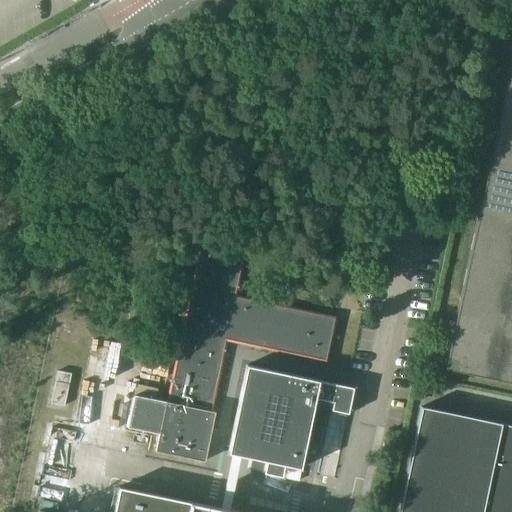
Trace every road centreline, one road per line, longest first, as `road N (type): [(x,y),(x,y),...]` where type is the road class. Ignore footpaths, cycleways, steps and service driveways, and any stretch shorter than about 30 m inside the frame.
road 1 (secondary): [(0,137),(161,46)]
road 2 (unclassified): [(0,80),(140,0)]
